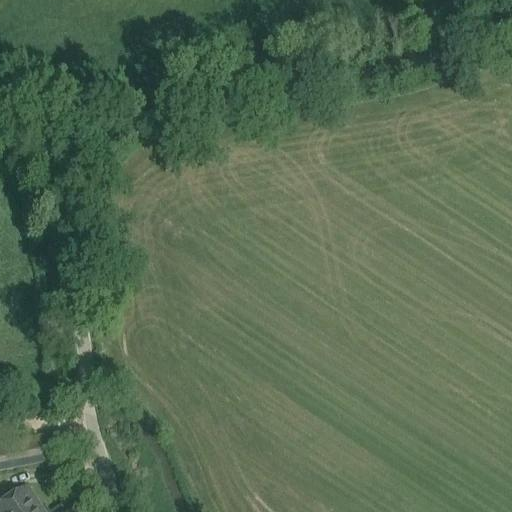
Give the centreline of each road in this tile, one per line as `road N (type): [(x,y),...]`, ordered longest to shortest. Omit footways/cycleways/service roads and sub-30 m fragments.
road 1 (unclassified): [(72,208),(114,139),(151,117),(381,78),(435,63),(506,28)]
road 2 (unclassified): [(72,208),(94,430),(114,511)]
road 3 (track): [(151,117),(90,131),(23,130)]
